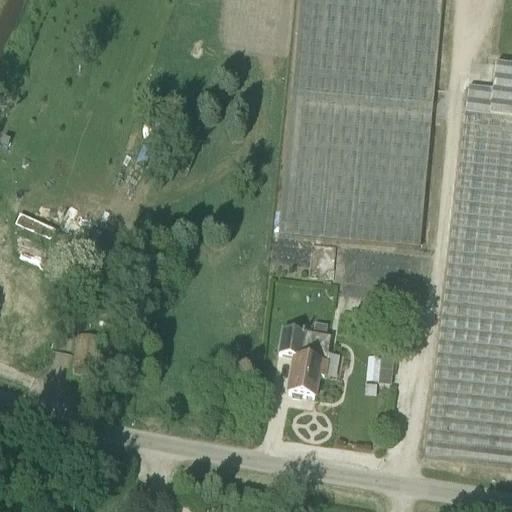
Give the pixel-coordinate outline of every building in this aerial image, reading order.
[(418,252),(441,0),(300,0),(280,239),(418,252)] [(511,469),(511,69),(495,67),(492,92),(468,89),(458,181),(426,460),(511,469)] [(19,218),(14,229),(50,245),(55,234),(19,218)] [(59,236),(55,246),(74,255),(79,245),(59,236)] [(314,327),(312,337),(324,339),(326,329),(314,327)] [(101,341),(97,341),(98,331),(81,330),(80,339),(77,339),(73,378),(96,381),(101,341)] [(324,339),(312,337),(281,333),(277,359),(293,361),(288,397),(314,402),(317,380),(323,381),(326,365),(325,365),(329,340),(324,339)] [(380,360),(379,367),(392,368),(393,361),(380,360)]
